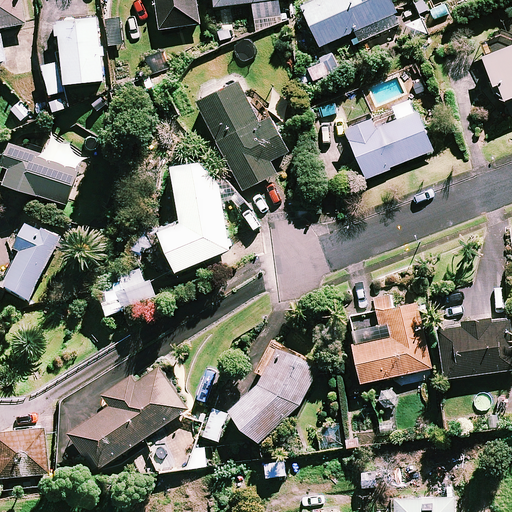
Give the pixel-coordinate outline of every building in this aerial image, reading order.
[(0,0),(0,26),(26,20),(21,0),(0,0)] [(158,0),(162,26),(201,21),(198,0),(158,0)] [(216,0),(216,2),(250,0),(254,0),(255,16),(281,15),(280,0),(216,0)] [(404,21),(395,0),(307,0),(305,1),(322,43),(357,29),(361,39),(404,21)] [(105,77),(100,15),(61,18),(66,80),(105,77)] [(4,41),(3,32),(0,32),(0,59),(8,58),(11,74),(38,70),(32,37),(4,41)] [(511,97),(511,40),(486,51),(497,78),(503,75),(511,97)] [(66,90),(59,60),(44,64),(51,93),(66,90)] [(262,117),(242,76),(201,95),(245,187),(278,171),(272,157),(293,147),(275,111),(262,117)] [(349,123),(370,179),(394,170),(392,164),(435,147),(420,106),(379,121),(376,113),(349,123)] [(86,154),(48,139),(44,151),(14,139),(7,159),(14,162),(8,178),(67,202),(86,154)] [(217,180),(207,151),(174,160),(183,218),(163,226),(178,267),(235,247),(219,204),(233,199),(225,177),(217,180)] [(63,234),(30,217),(18,240),(24,243),(3,285),(30,298),(63,234)] [(151,277),(118,289),(120,294),(106,299),(110,311),(157,295),(151,277)] [(433,365),(420,297),(381,305),(386,334),(357,339),(364,378),(433,365)] [(511,320),(511,310),(464,316),(464,320),(442,322),(448,374),(511,366),(511,320)] [(283,354),(275,349),(258,378),(234,404),(260,438),(300,402),(321,366),(287,347),(283,354)] [(190,406),(161,362),(141,375),(137,369),(107,388),(115,400),(74,427),(99,466),(190,406)] [(230,408),(216,403),(206,433),(220,438),(230,408)] [(0,476),(48,473),(45,428),(0,431),(0,476)] [(458,511),(459,495),(396,495),(396,511),(458,511)]
